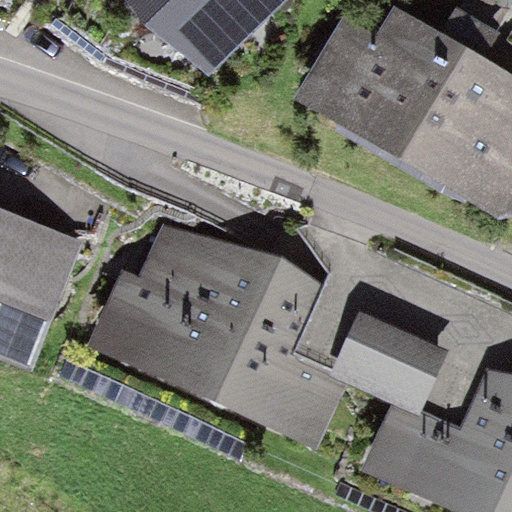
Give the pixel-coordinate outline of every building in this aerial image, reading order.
[(135,0),(138,2),(139,0),(152,0),(183,31),(197,16),(225,43),(267,0),(135,0)] [(511,86),(478,66),(511,8),(511,7),(481,0),(465,0),(441,40),(397,13),(378,45),(352,30),(310,101),(447,182),(511,210),(511,86)] [(0,332),(13,338),(49,245),(0,225),(0,332)] [(366,380),(388,333),(421,348),(450,285),(356,240),(329,300),(219,250),(216,257),(173,238),(150,289),(129,279),(105,331),(291,415),(285,429),(317,444),(323,431),(303,421),(330,364),(350,373),(366,380)] [(511,511),(511,315),(450,285),(421,348),(439,356),(415,408),(402,402),(378,455),(503,511),(511,511)] [(366,380),(364,385),(402,402),(415,408),(439,356),(421,348),(388,333),(366,380)]
